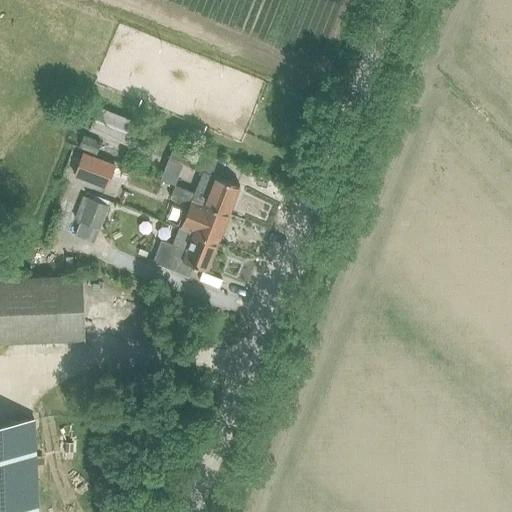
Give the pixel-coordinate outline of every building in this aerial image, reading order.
[(134,127),(96,111),(91,123),(129,139),(134,127)] [(200,155),(178,145),(173,156),(195,166),(200,155)] [(76,148),(70,174),(105,182),(111,156),(76,148)] [(183,188),(178,201),(188,205),(191,199),(226,213),(238,184),(201,170),(193,192),(183,188)] [(173,184),(168,197),(178,201),(183,188),(173,184)] [(107,205),(87,197),(78,220),(98,228),(107,205)] [(191,199),(188,205),(179,227),(191,232),(192,231),(215,241),(226,213),(191,199)] [(184,250),(159,240),(151,261),(186,275),(191,264),(204,269),(215,241),(192,231),(191,232),(184,250)] [(79,276),(0,278),(0,341),(82,338),(79,276)] [(0,511),(35,511),(32,419),(0,420),(0,511)]
